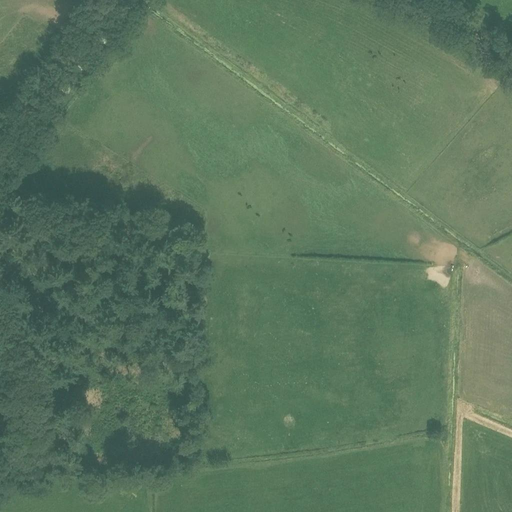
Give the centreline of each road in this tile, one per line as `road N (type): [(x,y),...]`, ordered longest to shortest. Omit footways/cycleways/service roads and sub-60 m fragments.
road 1 (unclassified): [(0,163),(133,0)]
road 2 (unclassified): [(0,476),(19,453),(26,426),(25,397),(0,325)]
road 3 (track): [(412,0),(511,67)]
